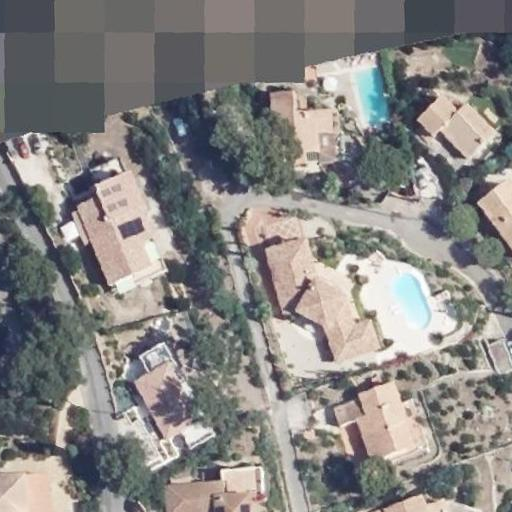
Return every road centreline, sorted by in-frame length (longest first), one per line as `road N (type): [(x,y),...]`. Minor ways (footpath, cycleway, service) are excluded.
road 1 (residential): [(511,312),(482,268),(424,228),(335,201),(263,191),(236,196),(225,221),(275,394)]
road 2 (unclassified): [(0,152),(93,362),(119,511)]
